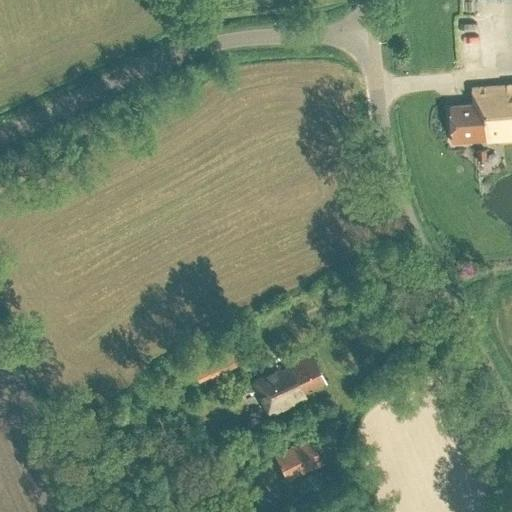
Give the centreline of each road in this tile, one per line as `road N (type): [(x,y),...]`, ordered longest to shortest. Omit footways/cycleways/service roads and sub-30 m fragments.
road 1 (unclassified): [(511,412),(395,195),(378,127),(370,31)]
road 2 (unclassified): [(0,129),(182,46),(370,31)]
